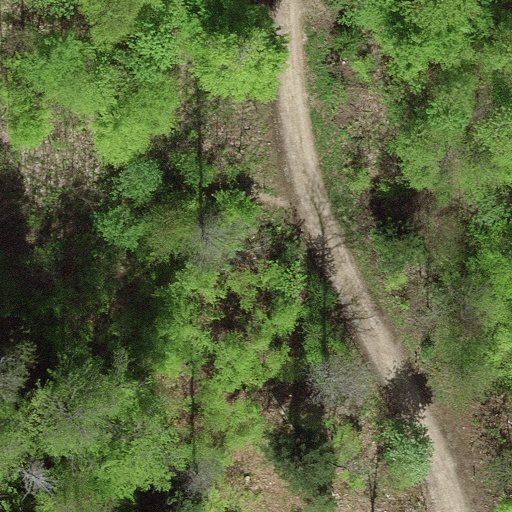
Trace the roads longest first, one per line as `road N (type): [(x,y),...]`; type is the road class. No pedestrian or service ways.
road 1 (track): [(303,180),(330,258),(438,456),(451,511)]
road 2 (track): [(303,180),(289,0)]
